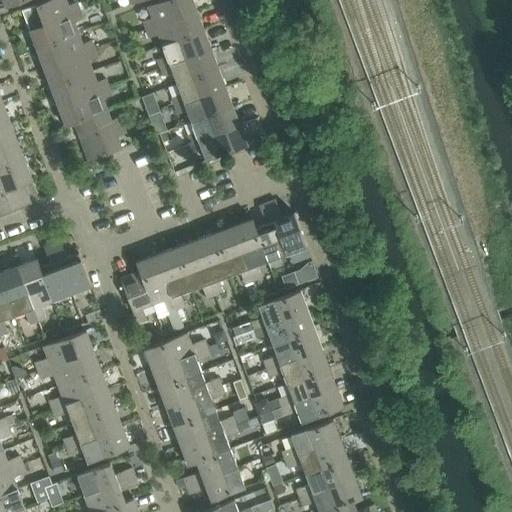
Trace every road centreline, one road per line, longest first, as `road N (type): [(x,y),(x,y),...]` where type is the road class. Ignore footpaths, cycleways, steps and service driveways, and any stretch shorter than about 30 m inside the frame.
road 1 (residential): [(399,511),(295,180)]
road 2 (residential): [(168,511),(151,429),(111,322),(114,297),(90,234)]
road 3 (residential): [(295,180),(222,0)]
road 4 (residential): [(156,235),(295,180)]
